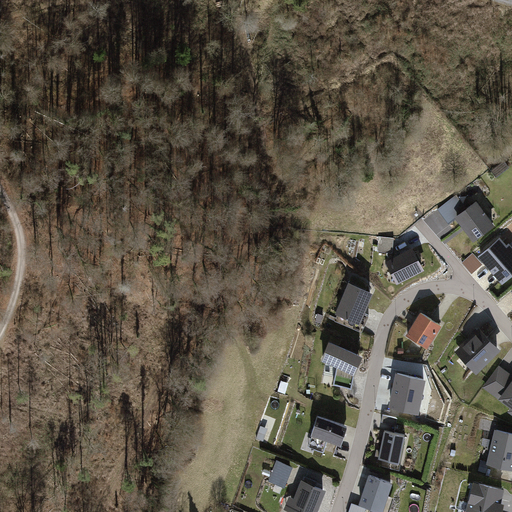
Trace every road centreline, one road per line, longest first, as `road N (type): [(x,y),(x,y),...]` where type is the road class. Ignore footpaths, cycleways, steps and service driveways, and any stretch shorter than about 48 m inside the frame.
road 1 (residential): [(469,281),(416,291),(383,325),(357,459),(337,511)]
road 2 (track): [(0,310),(22,220),(0,169)]
